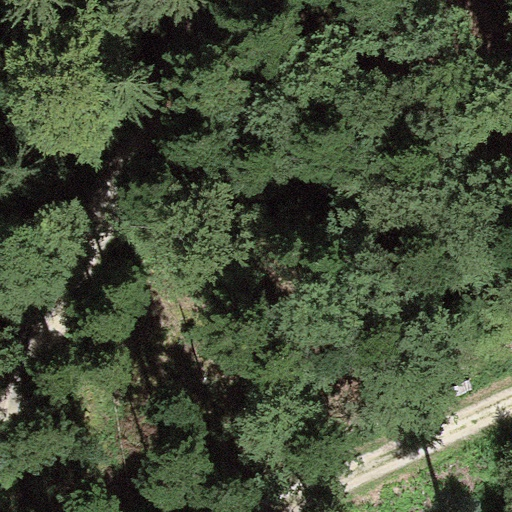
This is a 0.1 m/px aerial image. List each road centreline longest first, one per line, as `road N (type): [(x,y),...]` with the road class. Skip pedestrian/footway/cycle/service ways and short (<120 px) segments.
road 1 (track): [(75,511),(511,355)]
road 2 (track): [(175,0),(0,338)]
